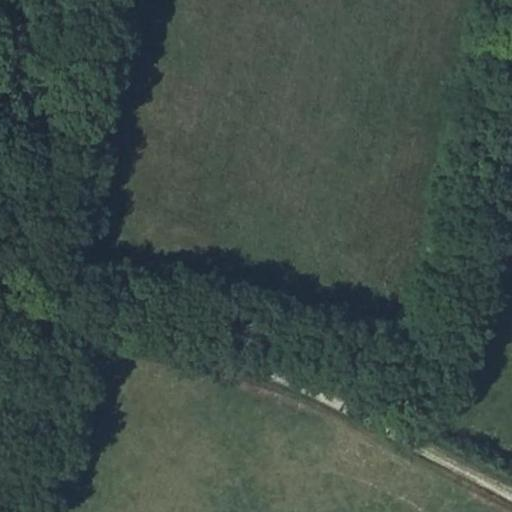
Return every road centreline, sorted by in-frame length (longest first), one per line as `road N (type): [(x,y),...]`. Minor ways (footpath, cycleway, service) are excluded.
road 1 (track): [(511,498),(308,395),(126,350),(30,313)]
road 2 (track): [(105,0),(58,236),(30,313)]
